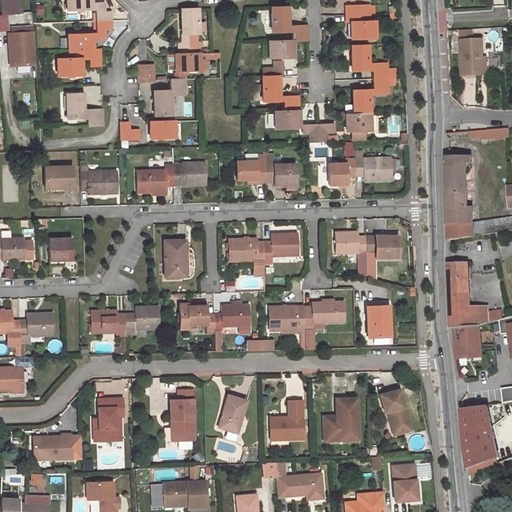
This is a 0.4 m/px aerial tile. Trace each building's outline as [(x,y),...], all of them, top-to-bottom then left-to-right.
[(21,13),(19,0),(0,0),(0,8),(1,16),(21,13)] [(66,0),(67,11),(91,10),(91,5),(90,0),(66,0)] [(104,14),(104,5),(95,5),(95,10),(95,22),(111,21),(110,14),(104,14)] [(368,6),(346,7),(346,15),(369,14),(368,6)] [(271,9),(272,33),(288,32),(287,27),(286,8),(271,9)] [(197,10),(181,10),(182,45),(179,45),(179,55),(199,54),(199,44),(198,44),(197,34),(198,34),(197,10)] [(351,39),(375,39),(374,22),(369,22),(369,14),(346,15),(347,24),(350,24),(351,39)] [(96,34),(96,39),(105,39),(104,30),(111,30),(111,21),(95,22),(96,34)] [(306,26),(291,27),(291,32),(292,42),(307,41),(306,26)] [(24,34),(13,34),(15,67),(35,66),(33,33),(32,27),(24,28),(24,34)] [(92,35),(68,36),(69,52),(74,51),(93,51),(92,40),(92,35)] [(480,39),(459,41),(461,76),(480,75),(479,58),(481,58),(480,39)] [(268,59),(292,58),(292,42),(268,42),(268,59)] [(351,47),(352,71),(368,71),(368,65),(367,46),(351,47)] [(58,77),(82,76),(81,60),(88,60),(89,67),(100,66),(99,51),(93,51),(74,51),(75,59),(57,60),(58,77)] [(175,55),(176,72),(199,71),(199,54),(179,55),(175,55)] [(199,54),(199,71),(207,71),(207,59),(207,54),(199,54)] [(273,70),(261,70),(262,78),(278,77),(282,77),(281,63),(273,63),(273,70)] [(386,65),(371,65),(371,71),(372,80),(387,79),(386,65)] [(153,82),(153,67),(137,67),(138,83),(153,82)] [(262,78),(263,102),(279,102),(279,98),(278,77),(262,78)] [(372,95),(388,95),(387,79),(372,80),(372,92),(372,95)] [(169,92),(153,93),(155,117),(171,116),(170,96),(185,95),(184,81),(169,81),(169,92)] [(368,92),(352,93),(353,116),(369,115),(368,95),(368,92)] [(82,95),(66,96),(67,120),(83,119),(83,112),(82,95)] [(297,97),(283,98),(283,102),(283,112),(298,112),(297,97)] [(87,119),(87,126),(102,125),(102,111),(87,111),(87,119)] [(275,129),(298,128),(298,112),(283,112),(274,113),(275,129)] [(346,116),(346,132),(350,132),(351,142),(364,141),(363,132),(370,132),(369,115),(353,116),(346,116)] [(151,139),(175,138),(174,122),(150,123),(151,139)] [(130,132),(129,124),(120,124),(121,140),(138,139),(138,132),(130,132)] [(333,133),(333,124),(317,125),(317,143),(326,143),(326,133),(333,133)] [(302,134),(310,134),(310,143),(317,143),(317,125),(302,126),(302,134)] [(479,139),(479,141),(508,138),(507,128),(469,131),(470,140),(479,139)] [(397,150),(407,149),(407,140),(400,140),(397,140),(397,150)] [(264,162),(264,154),(249,155),(250,162),(264,162)] [(511,216),(472,222),(472,208),(467,208),(466,163),(471,163),(471,157),(445,158),(447,241),(511,230),(511,216)] [(392,180),(391,158),(354,160),(354,176),(363,176),(363,181),(392,180)] [(346,164),(328,165),(328,186),(338,186),(347,186),(347,177),(354,176),(354,160),(345,161),(346,164)] [(250,162),(235,163),(236,180),(246,180),(255,180),(255,184),(264,183),(264,162),(250,162)] [(205,184),(204,164),(171,165),(172,167),(172,186),(205,184)] [(295,164),(272,165),(273,186),(285,186),(296,185),(295,164)] [(116,193),(116,172),(87,173),(86,167),(80,167),(80,191),(87,191),(87,194),(116,193)] [(136,172),(136,193),(165,192),(165,186),(172,186),(172,167),(164,167),(164,171),(136,172)] [(72,188),(71,168),(44,169),(45,190),(58,189),(72,188)] [(357,232),(333,232),(334,253),(357,253),(357,252),(365,251),(364,236),(357,236),(357,232)] [(297,234),(270,234),(271,256),(298,256),(297,234)] [(397,258),(397,236),(364,236),(365,251),(373,251),(374,258),(397,258)] [(0,259),(0,260),(23,260),(30,260),(31,260),(31,241),(23,241),(23,238),(0,239),(0,259)] [(264,279),(263,242),(256,242),(256,238),(228,239),(228,260),(247,260),(252,260),(252,263),(253,279),(264,279)] [(70,239),(47,240),(48,262),(71,261),(70,239)] [(164,277),(185,277),(184,243),(177,243),(177,241),(163,241),(164,277)] [(469,306),(467,263),(447,264),(449,328),(453,328),(470,327),(469,306)] [(249,326),(249,305),(239,305),(239,302),(230,303),(230,305),(221,305),(220,314),(214,314),(214,333),(215,352),(220,352),(220,330),(221,329),(221,327),(249,326)] [(312,323),(343,322),(343,302),(333,302),(322,303),(311,303),(311,306),(303,307),(304,330),(305,349),(313,349),(312,323)] [(205,306),(187,306),(178,307),(178,328),(188,328),(188,325),(206,325),(206,333),(214,333),(214,314),(206,314),(205,306)] [(390,337),(388,306),(365,308),(366,323),(369,323),(370,339),(390,337)] [(489,323),(488,306),(469,306),(470,327),(478,326),(489,323)] [(158,307),(134,308),(134,314),(123,314),(124,329),(159,328),(158,307)] [(269,308),(269,331),(282,330),(295,330),(299,330),(304,330),(303,307),(269,308)] [(11,311),(0,311),(0,332),(12,332),(12,336),(19,336),(19,321),(12,321),(11,311)] [(116,332),(116,335),(124,335),(124,329),(123,314),(116,315),(116,311),(90,312),(91,332),(116,332)] [(503,319),(501,312),(489,315),(491,323),(498,321),(503,319)] [(53,335),(52,314),(26,314),(27,321),(19,321),(19,336),(53,335)] [(503,319),(498,321),(500,335),(508,334),(511,359),(511,387),(500,389),(503,403),(511,401),(511,319),(511,317),(503,319)] [(470,327),(453,328),(456,359),(481,357),(478,326),(470,327)] [(246,340),(246,351),(259,351),(259,340),(246,340)] [(259,351),(271,350),(271,340),(259,340),(259,351)] [(22,367),(0,367),(0,390),(22,390),(22,367)] [(399,389),(379,394),(384,412),(386,411),(391,430),(410,425),(405,406),(403,406),(399,389)] [(246,401),(227,395),(217,427),(236,433),(246,401)] [(356,398),(334,399),(335,417),(333,419),(322,420),(323,437),(348,436),(348,440),(358,439),(356,398)] [(122,399),(97,399),(97,419),(98,429),(93,429),(93,441),(115,441),(114,416),(119,416),(122,416),(122,399)] [(192,399),(169,400),(170,420),(174,420),(174,441),(194,440),(192,399)] [(302,400),(288,401),(288,417),(269,418),(269,440),(302,439),(302,400)] [(495,441),(488,413),(488,406),(460,410),(464,451),(495,441)] [(410,425),(391,430),(393,435),(411,430),(410,425)] [(47,439),(33,439),(33,459),(71,458),(71,434),(61,434),(61,436),(47,437),(47,439)] [(191,448),(191,440),(177,441),(178,449),(191,448)] [(498,457),(495,441),(464,451),(467,470),(477,466),(494,461),(499,459),(498,457)] [(511,448),(498,457),(499,459),(494,461),(496,465),(511,458),(511,448)] [(378,456),(370,457),(371,469),(379,469),(378,456)] [(273,463),(264,463),(265,477),(274,476),(273,463)] [(412,464),(390,466),(393,501),(415,500),(412,464)] [(480,478),(477,466),(467,470),(469,480),(480,478)] [(321,493),(320,474),(274,478),(276,497),(307,495),(321,493)] [(204,481),(162,483),(162,501),(170,501),(170,506),(186,505),(186,508),(206,507),(204,481)] [(112,482),(86,482),(86,499),(99,499),(99,511),(115,511),(116,508),(115,498),(113,498),(112,482)] [(365,500),(342,503),(343,511),(382,511),(381,492),(364,493),(365,500)] [(47,511),(48,505),(41,504),(42,497),(24,495),(24,503),(23,511),(47,511)] [(255,511),(255,495),(235,496),(236,511),(255,511)] [(18,499),(0,497),(0,502),(0,511),(23,511),(24,503),(18,503),(18,499)]
